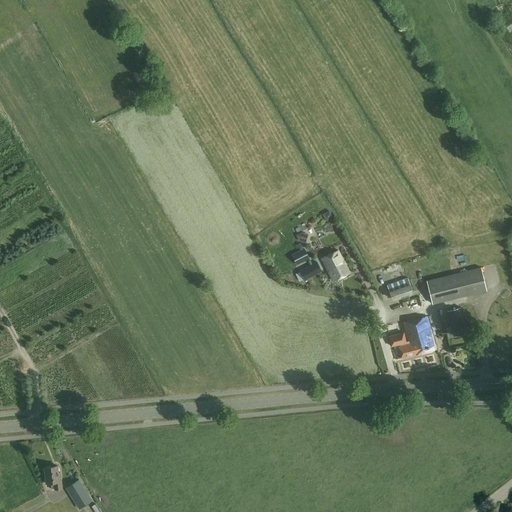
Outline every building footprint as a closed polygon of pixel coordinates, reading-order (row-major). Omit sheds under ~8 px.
[(325,233),(336,228),(333,221),(322,226),(325,233)] [(300,241),(302,242),(305,233),(302,232),(297,235),(300,241)] [(493,243),(478,250),(480,255),(481,255),(482,257),(485,255),(484,253),(500,245),(498,240),(496,241),(495,239),(492,241),(493,243)] [(297,265),(310,259),(305,249),(292,255),(297,265)] [(333,281),(350,273),(338,250),(322,258),(333,281)] [(317,262),(300,271),(300,272),(296,274),(300,281),(304,279),(305,280),(321,272),(317,262)] [(480,267),(427,280),(433,304),(486,291),(480,267)] [(413,275),(387,285),(393,300),(419,290),(413,275)] [(467,334),(460,308),(446,312),(452,331),(446,332),(449,342),(454,341),(454,337),(467,334)] [(436,349),(434,336),(428,316),(403,322),(408,341),(406,342),(401,323),(386,326),(391,347),(399,345),(402,358),(436,349)] [(61,472),(58,472),(58,465),(44,467),(46,483),(54,482),(54,484),(51,484),(52,490),(63,489),(61,472)] [(91,501),(78,479),(69,485),(82,506),(91,501)] [(84,508),(86,511),(98,511),(94,503),(84,508)]
